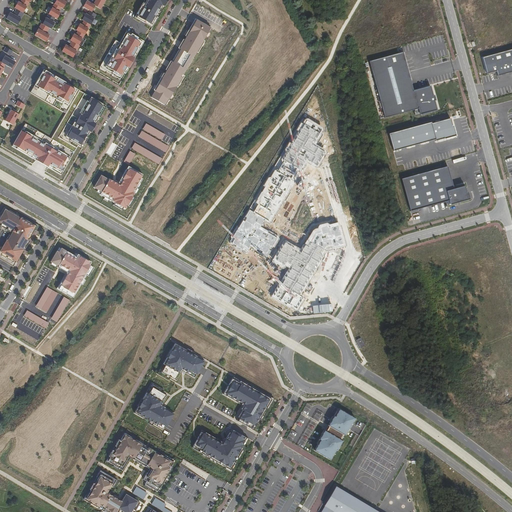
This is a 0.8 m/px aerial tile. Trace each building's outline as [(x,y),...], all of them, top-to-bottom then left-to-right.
[(23,13),(29,3),(24,0),(16,0),(17,1),(18,2),(17,4),(16,6),(15,8),(16,9),(23,13)] [(67,3),(65,2),(65,0),(56,0),(54,4),(61,8),(63,9),(64,7),(65,4),(67,3)] [(92,12),(95,6),(101,9),(103,5),(96,0),(93,5),(92,3),(89,2),(87,1),(83,7),(92,12)] [(144,0),(135,17),(152,28),(168,0),(144,0)] [(60,15),(61,13),(59,12),(61,8),(54,4),(49,14),(57,19),(58,17),(60,15)] [(24,13),(23,13),(16,9),(14,13),(22,18),(24,13)] [(91,25),(97,15),(90,11),(88,15),(86,14),(85,16),(83,18),(82,20),(84,21),(91,25)] [(17,25),(21,19),(13,14),(10,13),(9,14),(7,17),(6,19),(17,25)] [(54,25),(55,23),(53,22),(55,18),(49,14),(43,24),(51,29),(52,27),(54,25)] [(151,97),(164,105),(168,98),(169,99),(179,82),(181,83),(185,76),(183,75),(197,52),(198,53),(202,46),(201,45),(211,28),(197,20),(194,25),(192,24),(188,31),(190,32),(182,45),(180,45),(178,48),(179,49),(172,62),(171,61),(169,65),(170,66),(162,79),(161,78),(157,85),(158,86),(151,97)] [(85,35),(91,25),(84,21),(82,25),(80,24),(76,30),(78,31),(85,35)] [(47,32),(49,28),(43,24),(42,24),(39,28),(47,32)] [(49,35),(46,34),(38,29),(35,35),(46,42),(47,40),(48,37),(49,35)] [(79,45),(85,35),(78,31),(76,35),(74,34),(73,35),(72,37),(70,40),(72,41),(79,45)] [(116,40),(100,68),(120,79),(124,73),(126,74),(145,41),(127,31),(120,43),(116,40)] [(79,45),(72,41),(70,45),(77,50),(80,46),(79,45)] [(73,58),(77,51),(69,47),(66,45),(64,47),(63,49),(62,51),(73,58)] [(6,47),(3,51),(10,55),(13,51),(6,47)] [(511,72),(511,49),(483,57),(487,74),(497,71),(498,76),(511,72)] [(403,52),(370,62),(385,118),(414,110),(419,109),(421,115),(437,110),(435,101),(436,100),(435,95),(433,96),(431,86),(414,91),(403,52)] [(5,56),(1,62),(5,65),(12,69),(14,65),(16,62),(5,56)] [(82,148),(106,106),(44,70),(31,93),(66,113),(51,138),(26,124),(12,146),(61,175),(78,145),(82,148)] [(318,85),(208,268),(290,317),(328,313),(331,315),(365,259),(318,85)] [(13,125),(19,114),(11,110),(10,112),(5,121),(13,125)] [(451,119),(432,124),(436,140),(436,141),(444,139),(444,140),(457,136),(454,125),(453,126),(451,119)] [(431,122),(389,134),(394,152),(436,140),(432,124),(431,122)] [(165,134),(147,123),(143,129),(162,140),(165,134)] [(169,146),(142,130),(139,136),(166,152),(169,146)] [(159,164),(163,158),(135,142),(132,148),(159,164)] [(135,154),(130,151),(124,162),(129,165),(135,154)] [(448,166),(402,179),(410,211),(449,201),(450,204),(457,202),(470,199),(468,192),(466,192),(464,184),(454,187),(453,187),(452,183),(448,166)] [(130,167),(128,170),(126,170),(118,184),(109,179),(109,180),(103,177),(99,182),(98,182),(94,188),(98,190),(102,192),(100,194),(100,195),(105,197),(109,200),(115,203),(123,208),(125,209),(127,205),(132,197),(134,193),(137,189),(139,184),(143,179),(141,178),(143,175),(130,167)] [(0,258),(13,267),(37,226),(4,207),(0,214),(0,225),(1,227),(1,228),(11,234),(3,248),(0,246),(0,258)] [(73,296),(74,296),(81,284),(84,279),(87,275),(92,267),(90,266),(92,262),(78,255),(76,257),(75,256),(62,249),(59,253),(57,251),(51,262),(52,263),(57,265),(60,267),(60,268),(67,273),(60,285),(61,286),(59,290),(62,291),(66,294),(68,292),(68,293),(73,296)] [(37,306),(47,312),(58,293),(48,287),(37,306)] [(57,322),(70,300),(64,297),(52,319),(57,322)] [(49,323),(28,310),(25,315),(46,328),(49,323)] [(195,378),(205,361),(194,354),(186,350),(175,343),(171,350),(167,358),(157,374),(169,381),(171,377),(176,380),(181,372),(182,370),(185,372),(195,378)] [(264,412),(272,399),(259,392),(251,387),(248,385),(244,383),(233,377),(223,394),(242,405),(243,404),(245,405),(239,415),(236,420),(254,430),(260,420),(264,412)] [(154,424),(165,430),(174,413),(165,408),(162,406),(163,404),(167,396),(162,393),(164,390),(152,383),(143,399),(138,407),(135,414),(146,420),(154,424)] [(342,440),(340,440),(343,434),(345,435),(347,432),(349,428),(350,425),(353,421),(355,418),(338,408),(332,418),(330,422),(328,425),(329,426),(326,431),(325,431),(324,430),(319,440),(320,440),(318,444),(314,451),(330,460),(334,453),(336,449),(337,450),(342,441),(342,440)] [(242,450),(249,439),(230,428),(225,431),(227,436),(226,438),(222,444),(220,443),(221,441),(202,430),(192,448),(203,454),(231,470),(236,462),(238,457),(242,450)] [(164,456),(161,454),(160,456),(155,453),(156,451),(136,440),(135,441),(131,439),(131,437),(125,433),(120,440),(119,439),(115,446),(116,447),(114,451),(113,450),(109,456),(110,457),(108,462),(114,465),(119,468),(123,470),(128,461),(126,460),(130,455),(135,458),(134,460),(137,462),(142,465),(146,467),(147,465),(152,468),(149,474),(147,473),(143,479),(147,481),(145,484),(153,489),(157,491),(159,488),(160,489),(166,478),(169,474),(173,467),(171,466),(174,462),(173,462),(169,459),(168,459),(164,456)] [(231,473),(237,462),(236,462),(231,470),(226,467),(225,469),(231,473)] [(111,496),(107,493),(108,492),(111,486),(112,487),(117,480),(101,470),(96,477),(98,478),(98,479),(95,483),(95,484),(94,483),(90,490),(91,490),(88,496),(86,499),(91,502),(92,502),(91,504),(98,508),(99,506),(99,507),(108,511),(118,511),(120,509),(124,511),(123,511),(135,511),(140,503),(126,495),(122,502),(117,499),(111,496)] [(135,487),(132,493),(143,500),(147,493),(135,487)] [(378,511),(337,487),(326,506),(329,508),(327,511),(378,511)] [(163,511),(171,511),(163,507),(165,504),(154,498),(150,505),(163,511)]
